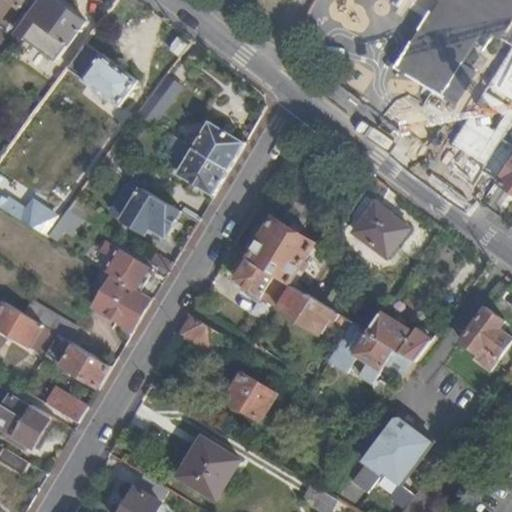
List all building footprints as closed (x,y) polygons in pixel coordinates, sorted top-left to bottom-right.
[(26,0),(0,0),(0,17),(9,24),(26,0)] [(86,21),(59,0),(41,0),(17,33),(57,61),(86,21)] [(511,0),(391,0),(399,5),(402,0),(441,0),(434,12),(430,10),(395,67),(443,96),(484,29),(501,39),(511,20),(511,0)] [(181,57),(190,45),(179,36),(169,49),(181,57)] [(139,81),(86,41),(68,65),(84,77),(82,79),(120,107),(139,81)] [(189,143),(193,135),(154,111),(164,95),(157,90),(140,113),(189,143)] [(439,117),(431,112),(417,133),(425,138),(439,117)] [(485,125),(502,137),(509,127),(492,115),(485,125)] [(231,168),(247,141),(210,120),(199,138),(194,147),(231,168)] [(504,139),(502,137),(485,125),(483,124),(476,133),(471,129),(453,155),(488,180),(506,154),(497,148),(504,139)] [(194,147),(199,138),(193,135),(189,143),(194,147)] [(215,195),(231,168),(194,147),(178,173),(215,195)] [(511,157),(497,180),(511,190),(511,157)] [(169,233),(182,210),(131,180),(113,210),(148,232),(153,224),(169,233)] [(23,219),(33,200),(16,189),(10,198),(4,208),(23,219)] [(0,192),(0,205),(4,208),(10,198),(0,192)] [(70,209),(96,226),(103,214),(78,198),(70,209)] [(23,219),(46,233),(58,216),(33,200),(23,219)] [(387,258),(410,229),(376,204),(355,233),(387,258)] [(275,219),(249,259),(291,284),(316,244),(275,219)] [(113,273),(140,289),(152,267),(109,242),(104,250),(116,258),(109,271),(113,273)] [(169,273),(175,263),(157,252),(151,261),(169,273)] [(291,284),(249,259),(237,281),(254,292),(262,298),(279,308),(283,300),(292,284),(291,284)] [(135,329),(154,298),(140,289),(113,273),(95,305),(135,329)] [(342,314),(328,306),(295,286),(281,308),(322,333),(331,319),(337,322),(342,314)] [(262,298),(254,292),(250,298),(258,303),(262,298)] [(0,314),(0,324),(48,354),(60,333),(29,314),(7,301),(0,314)] [(60,333),(72,340),(79,328),(36,301),(29,314),(60,333)] [(490,371),(511,340),(511,338),(500,330),(505,323),(486,309),(463,341),(481,354),(476,361),(490,371)] [(414,332),(383,311),(370,332),(397,348),(419,361),(425,353),(435,339),(419,327),(414,332)] [(190,317),(180,335),(215,356),(222,344),(225,338),(190,317)] [(370,332),(353,322),(330,360),(349,372),(360,355),(384,371),(389,362),(397,348),(370,332)] [(100,386),(114,365),(72,340),(60,333),(48,354),(100,386)] [(222,344),(215,356),(222,361),(230,348),(222,344)] [(389,362),(409,374),(419,361),(397,348),(389,362)] [(262,420),(278,396),(244,374),(228,398),(262,420)] [(80,421),(89,405),(57,385),(47,402),(80,421)] [(49,434),(58,419),(33,404),(32,405),(15,394),(0,416),(0,424),(35,446),(44,430),(49,434)] [(401,486),(433,443),(403,419),(394,420),(364,462),(368,465),(355,481),(368,491),(380,475),(383,472),(401,486)] [(217,499),(241,460),(204,438),(181,477),(217,499)] [(0,460),(22,474),(30,461),(4,446),(0,453),(0,460)] [(160,511),(172,492),(146,476),(123,511),(160,511)] [(431,511),(443,497),(426,484),(420,492),(405,511),(431,511)] [(342,511),(347,505),(322,490),(313,504),(326,511),(342,511)]
